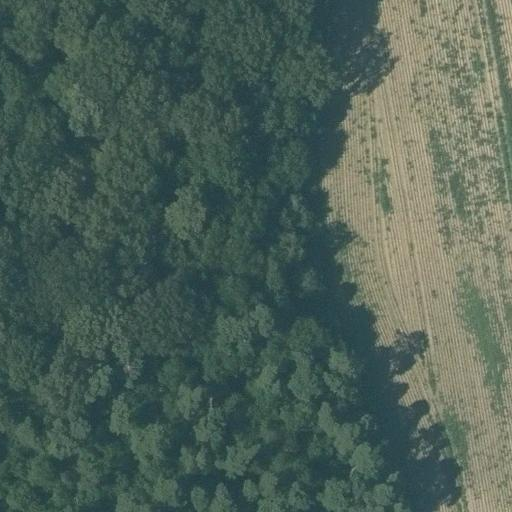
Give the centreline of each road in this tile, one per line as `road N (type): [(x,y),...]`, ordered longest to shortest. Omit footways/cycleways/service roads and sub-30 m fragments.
road 1 (track): [(294,0),(305,306),(280,307)]
road 2 (track): [(280,307),(0,213)]
road 3 (track): [(0,23),(24,18),(53,28),(97,63),(203,6),(231,0)]
road 4 (track): [(305,306),(406,511)]
